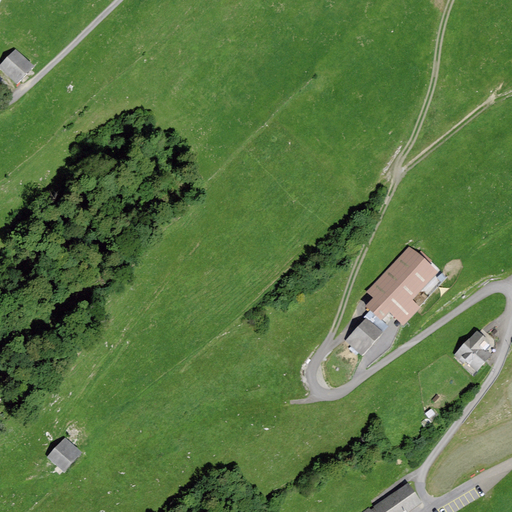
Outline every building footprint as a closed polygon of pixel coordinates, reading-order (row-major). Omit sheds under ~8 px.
[(12,52),(0,62),(0,71),(12,85),(29,71),(12,52)] [(409,250),(367,295),(374,301),(365,310),(381,325),(389,317),(403,330),(421,310),(413,303),(438,277),(409,250)] [(381,333),(365,320),(346,342),(361,355),(381,333)] [(492,346),(477,332),(454,357),(463,366),(466,364),(478,375),(492,359),(485,354),(492,346)] [(81,454),(64,439),(44,462),(61,476),(81,454)] [(411,511),(421,506),(407,485),(371,509),(370,507),(362,511),(411,511)]
